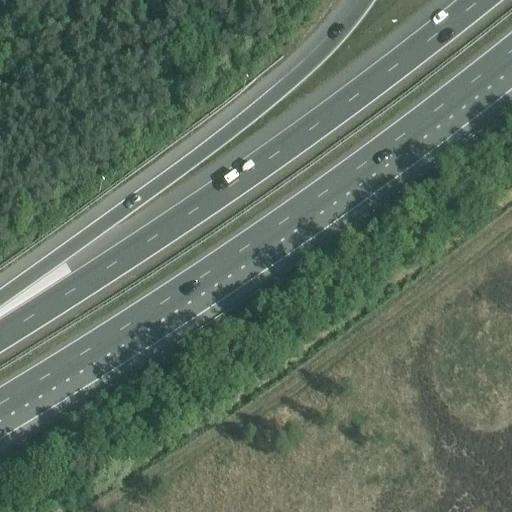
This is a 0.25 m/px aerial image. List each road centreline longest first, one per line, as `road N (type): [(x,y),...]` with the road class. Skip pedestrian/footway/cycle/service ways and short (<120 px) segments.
road 1 (motorway): [(0,399),(334,185),(511,50)]
road 2 (motorway): [(479,0),(300,136),(0,334)]
road 3 (motorway): [(366,0),(318,57),(236,128),(0,300)]
